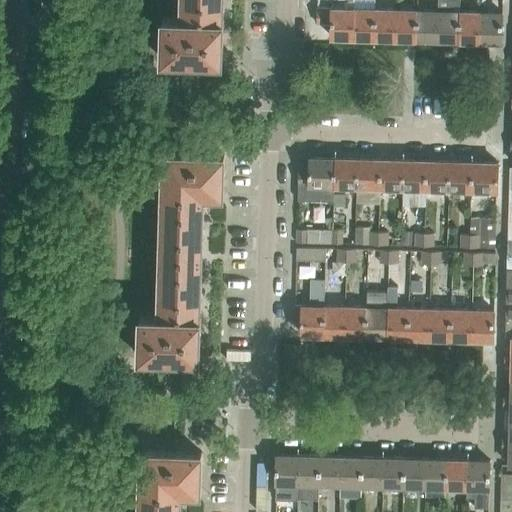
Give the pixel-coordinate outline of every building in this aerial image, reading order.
[(182,17),(223,18),(223,0),(181,0),(181,3),(183,3),(182,17)] [(331,36),(352,37),(353,0),(317,0),(317,22),(331,23),(331,36)] [(374,0),(353,0),(352,37),(374,37),(374,0)] [(438,0),(438,10),(438,39),(459,40),(460,10),(460,0),(438,0)] [(374,8),(374,37),(395,38),(396,9),(374,8)] [(416,38),(417,9),(396,9),(395,38),(416,38)] [(416,38),(438,39),(438,10),(417,9),(416,38)] [(459,40),(480,40),(481,11),(460,10),(459,40)] [(502,41),(502,12),(481,11),(480,40),(502,41)] [(223,18),(182,17),(163,17),(161,59),(177,59),(177,60),(206,61),(206,60),(222,60),(223,18)] [(163,194),(203,195),(223,195),(224,154),(209,153),(209,152),(179,152),(179,153),(163,152),(162,172),(162,178),(164,179),(163,194)] [(299,167),(298,199),(332,200),(332,194),(333,185),(333,157),(310,156),(310,167),(299,167)] [(356,186),(357,157),(333,157),(333,185),(356,186)] [(356,186),(356,202),(379,202),(380,187),(380,158),(357,157),(356,186)] [(380,187),(403,187),(404,159),(380,158),(380,187)] [(403,187),(403,200),(403,205),(426,205),(426,201),(427,188),(428,160),(404,159),(403,187)] [(428,160),(427,188),(450,189),(451,160),(428,160)] [(475,161),(451,160),(450,189),(474,190),(475,161)] [(498,162),(475,161),(474,190),(497,191),(498,162)] [(161,253),(201,255),(203,195),(163,194),(163,208),(161,208),(161,239),(162,239),(161,253)] [(332,200),(332,206),(343,206),(343,194),(332,194),(332,200)] [(472,233),(471,246),(495,247),(496,218),(472,217),(472,233)] [(331,229),(297,228),(297,241),(331,242),(331,229)] [(331,229),(331,242),(344,242),(344,229),(331,229)] [(369,230),(369,243),(379,243),(379,230),(369,230)] [(390,231),(379,230),(379,243),(390,244),(390,231)] [(415,231),(414,244),(425,245),(425,232),(415,231)] [(402,237),(402,244),(411,244),(412,232),(402,232),(402,237)] [(425,232),(425,245),(435,245),(435,232),(425,232)] [(461,233),(461,246),(471,246),(472,233),(461,233)] [(325,260),(325,247),(297,246),(296,259),(325,260)] [(337,247),(336,260),(346,260),(346,247),(337,247)] [(357,261),(357,248),(346,247),(346,260),(357,261)] [(389,249),(389,262),(399,262),(400,249),(389,249)] [(432,250),(422,249),(422,263),(431,263),(432,250)] [(432,250),(431,263),(442,263),(443,250),(432,250)] [(474,251),(465,251),(464,264),(474,264),(474,251)] [(474,251),(474,264),(495,265),(496,251),(485,251),(474,251)] [(160,313),(199,315),(201,255),(161,253),(161,268),(160,268),(159,300),(160,300),(160,313)] [(365,335),(387,335),(387,306),(379,306),(380,269),(367,269),(366,305),(365,335)] [(323,333),(323,304),(324,278),(310,277),(310,304),(295,304),(294,320),(302,320),(301,333),(323,333)] [(387,335),(408,336),(409,307),(398,306),(399,286),(388,286),(387,306),(387,335)] [(344,334),(345,305),(323,304),(323,333),(344,334)] [(344,334),(365,335),(366,305),(345,305),(344,334)] [(408,336),(429,336),(430,307),(409,307),(408,336)] [(429,336),(451,337),(451,308),(430,307),(429,336)] [(451,337),(472,338),(473,308),(451,308),(451,337)] [(493,338),(494,309),(473,308),(472,338),(493,338)] [(199,315),(160,313),(160,314),(140,314),(139,355),(155,356),(155,357),(184,358),(184,357),(200,357),(201,316),(199,315)] [(504,391),(503,399),(511,399),(511,377),(511,378),(511,391),(504,391)] [(510,420),(511,420),(511,399),(503,399),(503,408),(510,408),(510,420)] [(511,420),(510,420),(510,433),(502,433),(502,442),(511,441),(511,420)] [(511,463),(511,441),(502,442),(502,450),(509,450),(509,463),(511,463)] [(141,449),(140,476),(141,475),(141,490),(180,492),(201,493),(202,451),(187,450),(186,450),(156,449),(141,449)] [(276,482),(276,497),(297,498),(298,498),(299,454),(277,453),(276,482)] [(299,454),(298,498),(319,498),(319,483),(320,454),(299,454)] [(320,454),(319,483),(340,483),(341,455),(320,454)] [(362,455),(341,455),(340,483),(340,484),(340,494),(361,495),(361,484),(362,455)] [(362,455),(361,484),(382,485),(383,456),(362,455)] [(383,456),(382,485),(404,485),(405,457),(383,456)] [(405,457),(404,485),(425,486),(424,496),(425,496),(426,457),(405,457)] [(446,497),(446,486),(447,458),(426,457),(425,496),(446,497)] [(447,458),(446,486),(466,487),(465,498),(467,498),(468,458),(447,458)] [(476,498),(475,507),(488,507),(490,459),(468,458),(467,498),(476,498)] [(501,485),(511,485),(511,473),(501,473),(501,485)] [(511,485),(501,485),(500,506),(511,506),(511,485)] [(179,511),(180,492),(141,490),(140,505),(139,505),(138,511),(179,511)]
